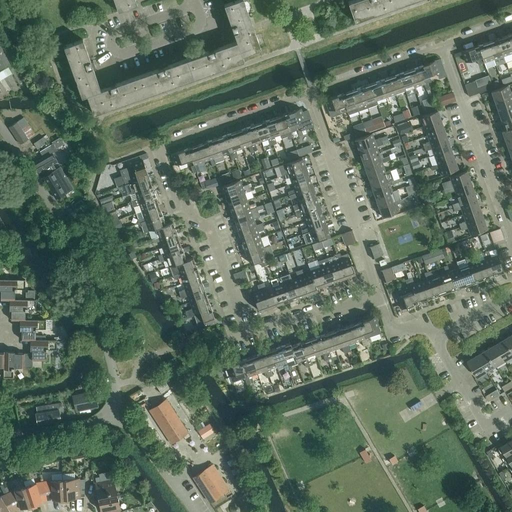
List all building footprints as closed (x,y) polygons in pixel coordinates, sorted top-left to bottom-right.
[(159,69),(114,85),(113,83),(105,86),(105,88),(100,90),(93,71),(96,70),(93,62),(90,63),(82,40),(63,47),(81,97),(86,96),(93,114),(243,61),(241,56),(261,49),(243,0),(238,0),(224,5),(223,5),(232,28),(229,29),(232,37),(235,37),(236,42),(217,49),(216,46),(208,49),(209,52),(167,66),(166,64),(158,67),(159,69)] [(137,5),(134,0),(113,0),(117,12),(137,5)] [(355,0),(348,3),(354,22),(415,0),(355,0)] [(496,40),(505,63),(505,62),(511,58),(511,51),(507,36),(496,40)] [(487,43),(493,60),(499,58),(502,65),(505,63),(496,40),(487,43)] [(481,57),(483,63),(484,63),(486,69),(495,65),(493,60),(487,43),(478,46),(482,57),(481,57)] [(0,68),(11,63),(1,45),(0,45),(0,68)] [(465,63),(476,59),(478,65),(483,63),(481,57),(482,57),(478,46),(461,52),(465,63)] [(424,84),(426,91),(430,90),(427,83),(429,82),(430,80),(429,75),(436,73),(437,75),(438,78),(439,79),(446,76),(440,60),(439,59),(434,61),(434,62),(418,67),(422,78),(424,84)] [(0,79),(11,73),(8,67),(0,71),(0,92),(0,91),(0,79)] [(408,71),(414,88),(420,86),(423,92),(426,91),(424,84),(422,78),(418,67),(408,71)] [(399,74),(407,98),(410,96),(408,90),(414,88),(408,71),(399,74)] [(389,77),(395,95),(404,92),(406,98),(407,98),(399,74),(389,77)] [(395,95),(389,77),(379,81),(385,98),(389,97),(395,95)] [(370,84),(376,101),(382,99),(385,98),(379,81),(370,84)] [(491,82),(477,87),(475,81),(464,85),(468,96),(493,87),(491,82)] [(360,88),(367,108),(377,105),(376,101),(370,84),(360,88)] [(490,92),(494,102),(511,95),(511,91),(510,92),(507,86),(490,92)] [(350,91),(356,108),(358,112),(367,108),(360,88),(350,91)] [(356,108),(350,91),(341,94),(344,105),(347,111),(356,108)] [(452,92),(437,97),(440,106),(455,101),(452,92)] [(344,105),(341,94),(324,100),(330,117),(347,111),(344,105)] [(497,112),(511,106),(511,95),(494,102),(497,112)] [(431,103),(424,106),(426,111),(428,110),(433,109),(431,103)] [(420,106),(411,109),(413,115),(423,112),(420,106)] [(511,106),(497,112),(501,121),(511,117),(511,106)] [(290,131),(292,139),(292,138),(290,132),(294,131),(295,128),(304,125),(305,129),(312,127),(307,111),(301,113),(300,109),(284,115),(287,125),(290,131)] [(408,109),(402,111),(405,119),(411,116),(408,109)] [(417,129),(440,121),(436,111),(420,117),(422,123),(415,126),(417,129)] [(284,115),(274,118),(281,139),(287,137),(289,140),(292,139),(290,131),(287,125),(284,115)] [(511,127),(511,117),(501,121),(504,130),(511,127)] [(20,144),(34,135),(22,118),(8,127),(20,144)] [(280,135),(281,139),(274,118),(264,121),(273,145),(276,144),(274,137),(280,135)] [(373,125),(375,129),(384,126),(382,118),(381,118),(379,118),(378,120),(378,123),(373,125)] [(255,125),(261,142),(267,140),(269,146),(273,145),(264,121),(255,125)] [(411,121),(399,124),(401,133),(413,130),(411,121)] [(440,121),(417,129),(418,132),(424,130),(427,136),(443,130),(440,121)] [(245,128),(253,152),(257,150),(255,144),(261,142),(255,125),(245,128)] [(511,127),(504,130),(501,131),(505,141),(511,138),(511,127)] [(236,131),(242,148),(248,146),(250,153),(253,152),(245,128),(236,131)] [(443,130),(427,136),(429,142),(422,144),(423,148),(447,140),(443,130)] [(226,135),(234,158),(238,157),(236,151),(242,148),(236,131),(226,135)] [(358,150),(381,141),(387,139),(386,135),(373,140),(371,134),(354,140),(358,150)] [(216,138),(222,155),(229,153),(231,160),(234,158),(226,135),(216,138)] [(36,148),(46,141),(43,137),(33,143),(36,148)] [(207,142),(215,165),(216,165),(215,163),(224,160),(222,155),(216,138),(207,142)] [(399,139),(393,141),(395,147),(401,145),(401,144),(399,139)] [(447,140),(423,148),(425,151),(431,149),(433,155),(450,150),(447,140)] [(358,150),(361,159),(379,153),(378,153),(376,147),(382,145),(381,141),(358,150)] [(197,145),(203,162),(209,160),(211,166),(215,165),(207,142),(197,145)] [(52,143),(39,151),(43,158),(52,153),(51,153),(56,150),(55,148),(53,143),(52,143)] [(191,159),(193,165),(196,172),(199,171),(197,164),(203,162),(197,145),(188,148),(191,159)] [(310,145),(296,150),(298,156),(299,156),(307,153),(312,151),(310,145)] [(175,165),(191,159),(188,148),(171,154),(175,165)] [(450,150),(433,155),(437,165),(430,167),(453,159),(450,150)] [(361,159),(364,168),(381,163),(381,162),(388,160),(390,159),(389,156),(383,158),(381,152),(379,153),(361,159)] [(38,173),(43,170),(46,175),(43,177),(55,198),(72,189),(59,167),(55,170),(52,164),(57,162),(52,153),(33,164),(38,173)] [(415,155),(409,157),(411,163),(417,161),(415,155)] [(267,157),(260,159),(264,168),(270,166),(267,157)] [(281,177),(305,168),(301,158),(278,167),(281,177)] [(453,159),(430,167),(431,171),(438,168),(440,175),(457,169),(453,159)] [(127,169),(131,178),(123,181),(125,184),(131,182),(148,176),(142,160),(131,164),(132,166),(127,167),(127,169)] [(417,161),(411,163),(413,168),(413,169),(419,167),(417,161)] [(368,178),(385,173),(381,163),(364,168),(368,178)] [(404,165),(403,166),(406,176),(412,174),(410,169),(408,164),(404,165)] [(305,168),(281,177),(283,180),(289,178),(291,184),(308,178),(305,168)] [(238,170),(231,172),(234,179),(240,177),(238,170)] [(368,178),(371,188),(393,180),(390,171),(385,173),(368,178)] [(446,189),(469,180),(466,171),(449,177),(451,183),(445,185),(446,189)] [(228,173),(221,176),(224,182),(230,180),(228,173)] [(121,175),(114,178),(117,187),(119,186),(125,184),(123,181),(121,175)] [(125,184),(126,188),(128,194),(134,192),(151,186),(148,176),(131,182),(125,184)] [(308,178),(291,184),(293,190),(287,192),(288,196),(312,188),(308,178)] [(393,180),(371,188),(375,198),(391,192),(389,186),(402,181),(401,178),(393,180)] [(222,186),(226,196),(249,188),(248,185),(241,187),(239,180),(222,186)] [(456,196),(473,190),(469,180),(446,189),(447,192),(454,190),(456,196)] [(272,182),(267,184),(269,191),(275,189),(272,182)] [(415,184),(405,187),(408,196),(418,193),(415,184)] [(130,200),(131,202),(129,203),(129,205),(131,204),(155,196),(151,186),(134,192),(137,198),(130,200)] [(226,196),(229,206),(246,200),(244,194),(250,192),(249,188),(226,196)] [(298,203),(315,197),(312,188),(288,196),(289,199),(296,197),(298,203)] [(473,190),(456,196),(458,203),(451,205),(453,208),(476,200),(473,190)] [(375,198),(378,207),(402,199),(401,198),(394,201),(391,192),(375,198)] [(431,194),(424,197),(426,203),(433,200),(431,194)] [(112,195),(99,199),(101,204),(113,200),(112,195)] [(134,207),(136,213),(158,205),(155,196),(131,204),(133,207),(134,207)] [(315,197),(298,203),(300,209),(294,212),(295,215),(318,207),(315,197)] [(402,199),(378,207),(381,217),(398,211),(396,205),(403,203),(402,199)] [(248,206),(246,200),(229,206),(233,215),(256,207),(255,204),(248,206)] [(476,200),(453,208),(454,211),(460,209),(463,215),(480,209),(476,200)] [(266,202),(267,212),(274,211),(272,201),(266,202)] [(158,205),(136,213),(138,219),(137,220),(138,223),(161,215),(158,205)] [(236,225),(253,219),(250,213),(257,211),(256,207),(233,215),(236,225)] [(318,207),(295,215),(296,219),(303,216),(305,222),(322,216),(318,207)] [(480,209),(463,215),(465,222),(458,224),(459,227),(483,219),(480,209)] [(139,227),(141,226),(143,232),(149,230),(155,228),(155,227),(165,224),(161,215),(138,223),(139,227)] [(322,216),(305,222),(307,228),(300,231),(302,234),(325,226),(322,216)] [(253,219),(236,225),(239,235),(263,226),(261,223),(255,225),(253,219)] [(483,219),(459,227),(460,231),(467,228),(469,235),(486,229),(483,219)] [(118,220),(112,223),(115,230),(121,227),(118,220)] [(149,230),(151,236),(152,240),(175,231),(171,221),(165,224),(155,227),(155,228),(149,230)] [(263,226),(239,235),(243,244),(259,238),(257,232),(264,230),(263,226)] [(302,234),(305,244),(328,236),(325,226),(302,234)] [(491,237),(502,234),(500,228),(489,232),(491,237)] [(341,234),(343,240),(354,236),(352,230),(341,234)] [(175,231),(152,240),(153,243),(160,241),(162,247),(178,241),(175,231)] [(451,231),(445,234),(449,243),(455,241),(451,231)] [(502,234),(491,237),(493,243),(504,239),(502,234)] [(356,241),(354,236),(343,240),(345,245),(356,241)] [(259,238),(243,244),(246,254),(269,246),(269,245),(262,248),(259,238)] [(127,249),(127,250),(138,245),(136,239),(125,244),(127,249)] [(178,241),(162,247),(164,253),(157,255),(159,259),(182,251),(178,241)] [(368,247),(370,253),(381,249),(379,243),(368,247)] [(269,246),(246,254),(249,264),(273,256),(269,246)] [(303,248),(296,250),(300,264),(307,261),(303,248)] [(383,254),(381,249),(370,253),(371,258),(383,254)] [(431,252),(434,262),(444,259),(440,249),(431,252)] [(489,252),(488,251),(485,252),(493,276),(503,272),(495,250),(489,252)] [(182,251),(159,259),(160,262),(166,260),(169,267),(176,264),(185,260),(182,251)] [(421,256),(423,262),(424,262),(425,265),(434,262),(431,252),(421,256)] [(477,262),(483,279),(493,276),(485,252),(481,253),(484,260),(477,262)] [(336,254),(344,278),(354,274),(347,254),(340,256),(339,253),(336,254)] [(330,257),(326,259),(328,264),(334,281),(344,278),(336,254),(332,256),(333,257),(330,257)] [(466,259),(474,283),(483,279),(477,262),(471,264),(469,257),(466,259)] [(169,267),(171,273),(173,276),(196,268),(192,258),(185,260),(176,264),(169,267)] [(320,260),(316,261),(325,284),(334,281),(328,264),(326,259),(321,261),(320,260)] [(458,269),(464,286),(474,283),(466,259),(456,262),(458,269)] [(315,288),(316,288),(325,284),(316,261),(313,262),(315,269),(309,271),(310,274),(315,288)] [(439,275),(445,293),(455,289),(446,266),(443,267),(445,273),(439,275)] [(446,266),(455,289),(464,286),(458,269),(449,272),(446,266)] [(390,267),(379,271),(384,283),(395,279),(390,267)] [(196,268),(173,276),(174,279),(181,277),(183,283),(199,277),(196,268)] [(232,274),(234,280),(246,276),(244,270),(232,274)] [(298,271),(306,294),(317,291),(316,288),(315,288),(310,274),(303,276),(301,270),(298,271)] [(291,281),(297,298),(306,294),(298,271),(294,272),(297,279),(291,281)] [(427,272),(436,296),(445,293),(439,275),(433,278),(430,271),(427,272)] [(420,283),(426,300),(436,296),(427,272),(424,274),(426,280),(420,283)] [(248,281),(246,276),(234,280),(236,286),(248,281)] [(199,277),(183,283),(185,289),(178,292),(179,295),(202,287),(199,277)] [(279,278),(287,301),(297,298),(291,281),(284,283),(282,277),(279,278)] [(271,287),(277,304),(287,301),(279,278),(275,279),(278,285),(271,287)] [(410,286),(412,292),(416,303),(426,300),(420,283),(413,285),(411,278),(408,279),(410,286)] [(0,300),(9,300),(14,300),(15,289),(25,289),(25,280),(0,279),(0,289),(0,290),(0,300)] [(260,285),(268,308),(277,304),(271,287),(265,290),(263,283),(260,285)] [(268,308),(260,285),(256,286),(258,292),(252,294),(258,311),(268,308)] [(202,287),(179,295),(181,299),(187,296),(190,302),(206,297),(202,287)] [(400,309),(416,303),(412,292),(396,298),(400,309)] [(206,297),(190,302),(192,309),(185,311),(186,314),(193,312),(199,310),(209,306),(206,297)] [(11,319),(19,320),(23,320),(24,309),(35,309),(35,300),(14,300),(9,300),(9,310),(11,310),(11,319)] [(199,328),(205,326),(205,327),(215,323),(209,306),(199,310),(193,312),(186,314),(187,318),(194,316),(199,328)] [(380,333),(378,327),(374,317),(358,322),(361,333),(364,339),(366,346),(370,345),(367,337),(380,333)] [(21,339),(30,339),(36,340),(36,329),(45,329),(45,320),(23,320),(19,320),(19,330),(21,330),(21,339)] [(348,326),(354,343),(360,340),(363,347),(366,346),(364,339),(361,333),(358,322),(348,326)] [(338,329),(347,353),(350,351),(348,345),(354,343),(348,326),(338,329)] [(329,333),(335,349),(341,347),(343,354),(347,353),(338,329),(329,333)] [(335,349),(329,333),(320,336),(328,360),(331,358),(329,352),(335,349)] [(310,340),(316,356),(322,354),(324,361),(328,360),(320,336),(310,340)] [(32,354),(24,354),(24,367),(33,367),(33,360),(46,360),(46,349),(56,349),(56,340),(36,340),(30,339),(29,349),(32,349),(32,354)] [(496,344),(504,358),(505,361),(511,356),(511,350),(505,339),(496,344)] [(300,343),(308,366),(312,365),(310,358),(316,356),(310,340),(300,343)] [(290,343),(280,346),(288,370),(292,368),(291,366),(297,364),(297,363),(295,360),(291,346),(290,343)] [(291,346),(295,360),(297,363),(302,361),(305,368),(308,366),(300,343),(291,346)] [(486,350),(495,364),(496,366),(505,361),(504,358),(496,344),(486,350)] [(270,350),(276,366),(283,364),(285,371),(288,370),(280,346),(270,350)] [(261,353),(269,376),(273,375),(270,368),(276,366),(270,350),(261,353)] [(477,355),(478,356),(485,369),(487,372),(496,366),(495,364),(486,350),(477,355)] [(3,351),(3,353),(3,367),(3,377),(13,377),(13,367),(24,367),(24,354),(14,353),(14,351),(3,351)] [(251,357),(257,373),(264,371),(266,378),(269,376),(261,353),(251,357)] [(485,369),(478,356),(477,355),(468,361),(477,377),(487,372),(485,369)] [(248,376),(250,383),(253,382),(251,375),(257,373),(251,357),(242,360),(246,370),(245,370),(247,376),(248,376)] [(247,376),(245,370),(246,370),(242,360),(225,366),(231,382),(244,378),(247,384),(250,383),(248,376),(247,376)] [(161,393),(168,388),(161,377),(154,382),(161,393)] [(76,395),(79,411),(98,407),(94,391),(76,395)] [(171,444),(188,433),(166,399),(149,410),(171,444)] [(37,407),(38,412),(35,413),(37,424),(60,421),(57,406),(48,407),(48,405),(37,407)] [(198,432),(202,439),(214,431),(209,425),(198,432)] [(502,454),(511,448),(511,439),(498,448),(502,454)] [(511,448),(502,454),(505,460),(511,456),(511,448)] [(365,449),(359,452),(365,463),(371,460),(365,449)] [(224,457),(226,461),(232,459),(234,463),(229,466),(231,470),(236,468),(238,472),(233,474),(235,479),(240,477),(242,481),(237,483),(241,491),(248,488),(232,453),(224,457)] [(394,456),(389,459),(392,464),(397,461),(394,456)] [(212,464),(193,477),(209,502),(229,490),(212,464)] [(94,500),(117,496),(114,479),(106,480),(105,476),(96,477),(96,482),(94,483),(97,495),(93,496),(94,500)] [(62,480),(63,502),(68,502),(67,498),(80,498),(79,479),(62,480)] [(43,482),(47,500),(51,499),(58,499),(58,503),(63,502),(62,480),(50,480),(43,482)] [(24,487),(32,509),(37,507),(35,503),(41,501),(47,500),(43,482),(35,483),(24,487)] [(7,494),(15,510),(20,508),(26,506),(27,511),(32,509),(24,487),(15,490),(7,494)] [(0,511),(11,511),(15,510),(7,494),(0,496),(0,511)] [(117,496),(94,500),(95,505),(99,504),(100,510),(100,511),(119,511),(121,511),(119,507),(117,496)] [(230,506),(229,508),(230,510),(230,511),(240,511),(241,510),(242,508),(241,506),(240,504),(238,503),(235,503),(233,503),(231,504),(230,506)]
